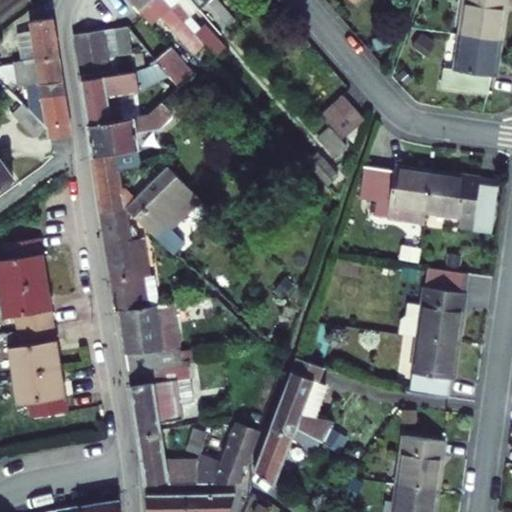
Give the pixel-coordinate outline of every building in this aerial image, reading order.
[(182,16),(176,11),(167,0),(135,0),(143,8),(153,0),(174,23),(182,16)] [(167,0),(176,11),(188,0),(167,0)] [(250,31),(231,10),(222,0),(196,0),(203,7),(211,1),(244,36),(250,31)] [(222,0),(231,10),(240,1),(239,0),(222,0)] [(462,0),(457,39),(498,45),(503,0),(462,0)] [(42,61),(62,57),(56,20),(36,24),(38,39),(42,61)] [(79,33),(85,72),(112,68),(105,29),(79,33)] [(23,52),(28,89),(44,75),(48,98),(68,95),(62,57),(42,61),(38,39),(23,52)] [(493,82),(498,45),(457,39),(452,75),(443,74),(440,93),(486,100),(487,94),(489,82),(493,82)] [(27,89),(5,66),(0,70),(0,72),(5,78),(21,94),(27,89)] [(111,88),(136,84),(135,78),(138,78),(136,69),(86,78),(95,124),(116,120),(111,88)] [(155,96),(161,103),(184,85),(177,77),(155,96)] [(21,94),(5,78),(0,82),(0,94),(43,135),(53,126),(52,125),(34,107),(21,94)] [(27,89),(21,94),(34,107),(40,101),(27,89)] [(332,122),(355,101),(345,89),(321,109),(332,122)] [(48,98),(52,125),(53,126),(54,136),(71,133),(74,133),(68,95),(48,98)] [(366,114),(355,101),(332,122),(343,134),(366,114)] [(116,120),(95,124),(105,181),(127,178),(123,151),(141,147),(138,128),(158,125),(171,114),(161,103),(148,114),(141,115),(116,120)] [(337,150),(349,140),(343,134),(332,122),(320,131),(337,150)] [(0,148),(0,187),(19,174),(0,148)] [(156,149),(129,178),(144,176),(164,157),(156,149)] [(132,205),(148,221),(188,179),(172,164),(132,205)] [(425,220),(431,180),(393,175),(393,180),(382,179),(376,224),(423,231),(425,220)] [(110,209),(132,205),(127,178),(105,181),(110,209)] [(188,179),(148,221),(161,235),(203,194),(200,191),(188,179)] [(431,180),(425,220),(450,224),(448,233),(476,238),(495,240),(502,190),(484,188),(431,180)] [(132,205),(110,209),(127,307),(153,303),(148,271),(158,270),(154,244),(145,245),(143,232),(137,233),(132,205)] [(23,317),(28,346),(17,348),(26,403),(36,401),(39,417),(75,411),(49,237),(12,242),(15,259),(4,261),(13,319),(23,317)] [(418,348),(461,354),(468,306),(471,281),(428,275),(424,309),(411,307),(405,346),(418,348)] [(162,348),(168,348),(164,322),(178,319),(176,307),(188,305),(187,297),(153,303),(127,307),(134,352),(162,348)] [(134,352),(136,367),(164,364),(162,348),(134,352)] [(164,364),(136,367),(139,381),(172,376),(168,348),(162,348),(164,364)] [(410,402),(454,409),(461,354),(418,348),(410,402)] [(317,381),(290,372),(266,435),(286,444),(290,434),(316,448),(325,430),(298,415),(306,394),(312,396),(317,381)] [(146,430),(170,426),(165,392),(180,390),(178,382),(176,382),(174,375),(172,376),(139,381),(146,430)] [(241,422),(224,468),(199,469),(200,482),(244,480),(264,428),(241,422)] [(170,426),(146,430),(155,481),(177,480),(177,483),(200,482),(199,469),(177,470),(170,426)] [(192,428),(187,452),(201,455),(206,431),(192,428)] [(341,452),(346,438),(331,431),(325,446),(341,452)] [(290,434),(286,444),(311,458),(316,448),(290,434)] [(249,476),(268,489),(286,444),(266,435),(249,476)] [(397,493),(442,500),(449,450),(404,444),(397,493)] [(440,511),(442,500),(397,493),(394,511),(440,511)] [(177,511),(179,499),(139,499),(139,511),(177,511)] [(183,511),(186,499),(179,499),(177,511),(183,511)] [(183,511),(227,511),(231,499),(186,499),(183,511)] [(113,511),(113,502),(40,508),(38,509),(38,511),(113,511)]
